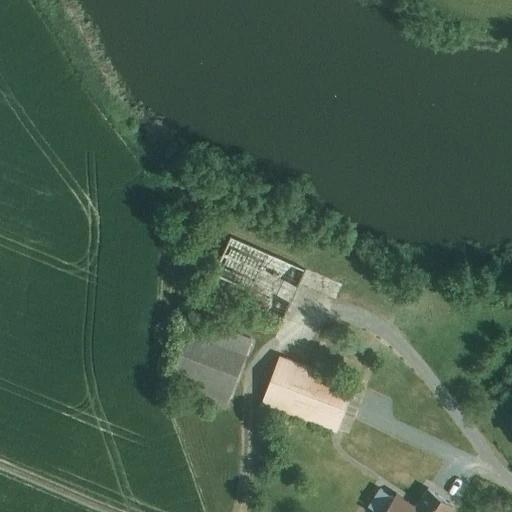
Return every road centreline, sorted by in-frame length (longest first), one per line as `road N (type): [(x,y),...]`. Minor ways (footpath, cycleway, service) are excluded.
road 1 (track): [(511,480),(404,351),(362,320),(327,317)]
road 2 (track): [(277,350),(247,404),(238,511)]
road 3 (track): [(115,511),(0,464)]
